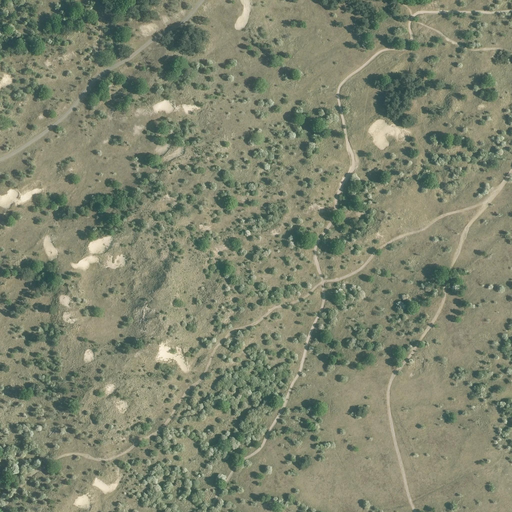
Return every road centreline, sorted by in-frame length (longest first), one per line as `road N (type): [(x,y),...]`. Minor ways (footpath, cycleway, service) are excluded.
road 1 (unknown): [(511,12),(416,14),(409,45),(383,49),(342,82),(353,162),(316,250),(322,305),(289,399),(262,446),(235,464),(209,511)]
road 2 (track): [(0,159),(64,117),(99,75),(181,23),(202,0)]
